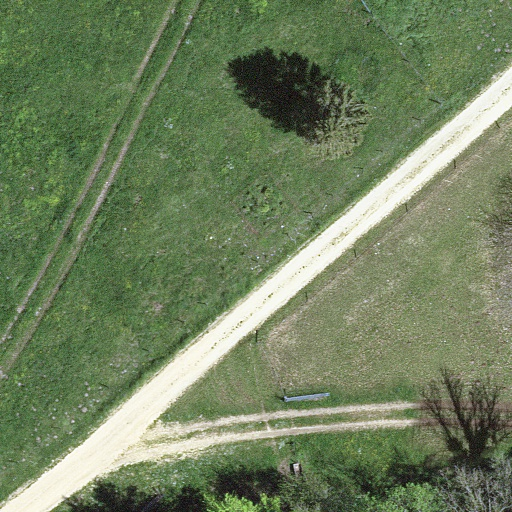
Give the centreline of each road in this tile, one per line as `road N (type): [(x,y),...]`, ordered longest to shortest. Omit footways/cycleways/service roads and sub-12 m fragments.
road 1 (track): [(511,94),(101,459)]
road 2 (track): [(511,424),(101,459)]
